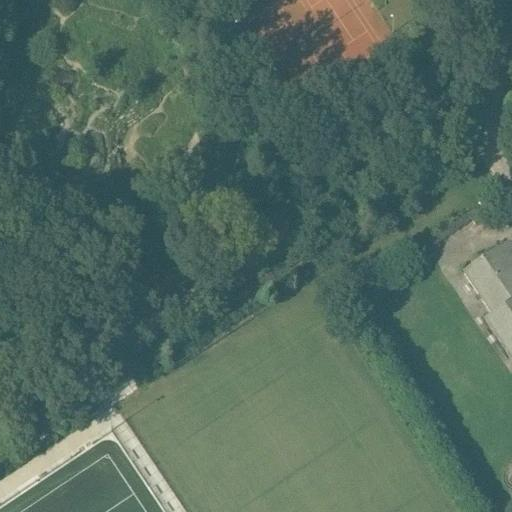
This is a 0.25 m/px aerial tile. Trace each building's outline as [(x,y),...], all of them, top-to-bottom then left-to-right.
[(511,0),(470,0),(484,38),(511,27),(511,0)] [(468,216),(474,226),(485,219),(478,209),(468,216)] [(429,256),(440,249),(433,239),(422,246),(429,256)] [(511,250),(508,244),(463,274),(491,316),(485,320),(511,360),(511,250)] [(85,413),(90,420),(97,415),(92,408),(85,413)]
